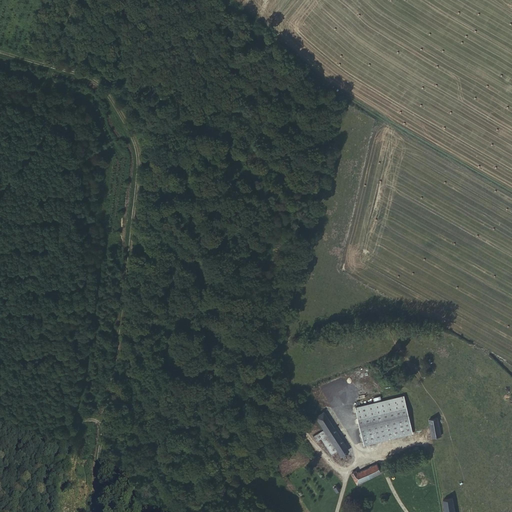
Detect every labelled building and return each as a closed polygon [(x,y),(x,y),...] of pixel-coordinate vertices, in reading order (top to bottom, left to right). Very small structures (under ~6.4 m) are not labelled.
[(469,351),(468,358),(478,362),(480,355),(469,351)] [(480,355),(478,362),(489,365),(491,358),(480,355)] [(316,392),(306,397),(328,436),(337,429),(316,392)] [(405,396),(355,406),(362,439),(364,439),(364,442),(367,442),(366,437),(374,435),(374,437),(384,435),(385,439),(412,433),(405,396)] [(432,424),(428,399),(420,400),(428,456),(438,455),(438,449),(442,449),(441,440),(437,441),(434,424),(432,424)] [(303,438),(299,441),(318,470),(322,467),(303,438)] [(339,457),(344,467),(369,455),(366,447),(347,457),(345,454),(339,457)] [(377,462),(351,474),(356,485),(382,473),(377,462)] [(444,511),(444,505),(443,494),(442,490),(448,489),(446,480),(440,482),(439,476),(431,477),(431,483),(430,484),(434,511),(444,511)] [(455,492),(443,494),(444,505),(457,503),(455,492)]
